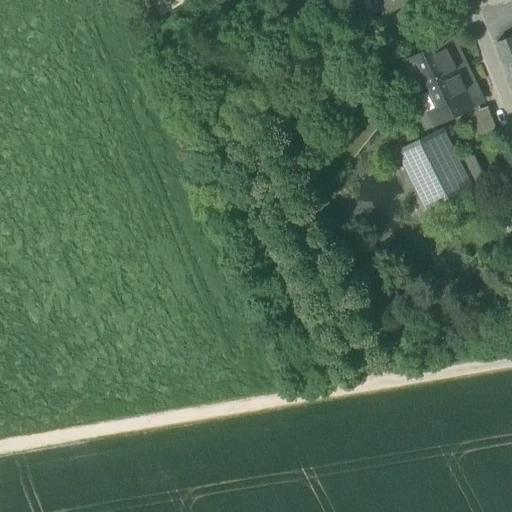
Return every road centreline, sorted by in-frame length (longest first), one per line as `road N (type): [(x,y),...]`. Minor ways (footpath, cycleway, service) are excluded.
road 1 (track): [(511,364),(0,448)]
road 2 (unclassified): [(511,120),(462,0)]
